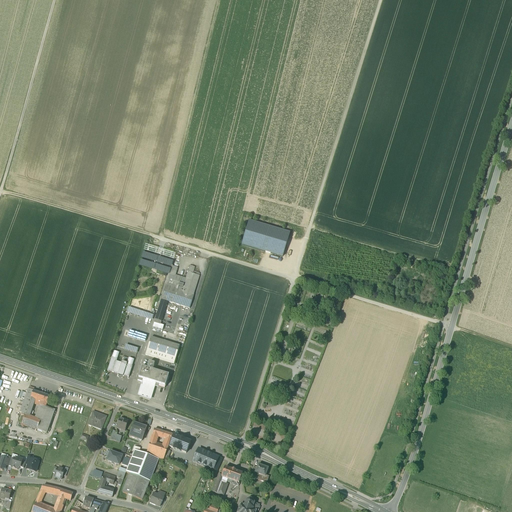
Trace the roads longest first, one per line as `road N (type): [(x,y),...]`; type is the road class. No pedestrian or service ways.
road 1 (unclassified): [(389,511),(511,125)]
road 2 (secondary): [(383,511),(253,448),(120,399)]
road 3 (track): [(158,238),(217,0)]
road 4 (track): [(309,226),(380,0)]
road 5 (track): [(0,194),(54,0)]
road 6 (track): [(0,191),(153,236)]
road 7 (secondary): [(120,399),(0,358)]
